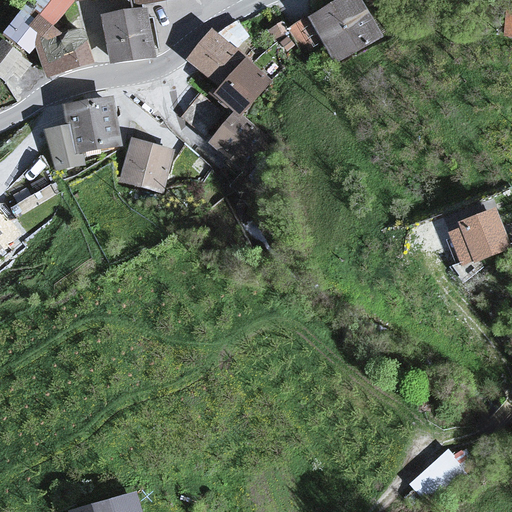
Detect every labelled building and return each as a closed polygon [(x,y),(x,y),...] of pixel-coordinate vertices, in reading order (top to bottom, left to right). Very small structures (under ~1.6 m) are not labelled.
[(57,0),(61,11),(104,0),(57,0)] [(361,0),(349,0),(311,25),(338,67),(386,38),(361,0)] [(140,8),(93,19),(101,55),(148,44),(140,8)] [(16,9),(0,30),(0,37),(22,55),(42,30),(16,9)] [(234,41),(248,32),(239,17),(224,26),(234,41)] [(79,33),(33,47),(42,74),(88,60),(79,33)] [(192,62),(211,80),(237,52),(218,34),(192,62)] [(0,78),(11,85),(25,62),(0,47),(0,78)] [(250,61),(217,96),(243,120),(275,85),(250,61)] [(210,94),(189,120),(242,163),(263,138),(210,94)] [(70,132),(49,137),(59,178),(88,171),(85,158),(123,148),(111,99),(64,110),(70,132)] [(176,153),(133,143),(124,184),(166,194),(176,153)] [(487,209),(434,228),(448,268),(502,250),(487,209)] [(451,450),(414,487),(439,511),(453,511),(483,483),(474,474),(451,450)] [(138,511),(133,494),(75,511),(138,511)]
